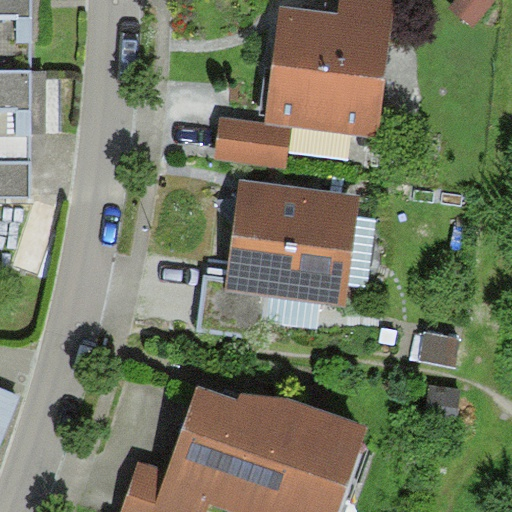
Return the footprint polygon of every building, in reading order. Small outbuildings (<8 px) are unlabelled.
[(27,0),(0,0),(0,61),(27,61),(28,32),(39,32),(40,1),(28,0),(27,0)] [(278,0),(272,0),(264,105),(377,114),(385,0),(337,0),(337,5),(278,0)] [(27,61),(0,61),(0,151),(27,152),(27,121),(42,121),(42,96),(27,96),(27,61)] [(211,105),(206,143),(279,152),(284,114),(211,105)] [(307,158),(356,160),(357,137),(308,135),(307,158)] [(0,194),(23,194),(23,154),(0,153),(0,194)] [(238,178),(228,272),(327,283),(337,189),(238,178)] [(193,310),(258,316),(262,279),(197,272),(193,310)] [(194,377),(162,474),(205,488),(278,511),(323,511),(355,415),(242,378),(238,391),(194,377)] [(0,387),(0,418),(11,392),(0,387)] [(140,511),(197,511),(205,488),(162,474),(167,459),(133,448),(115,504),(140,511)]
